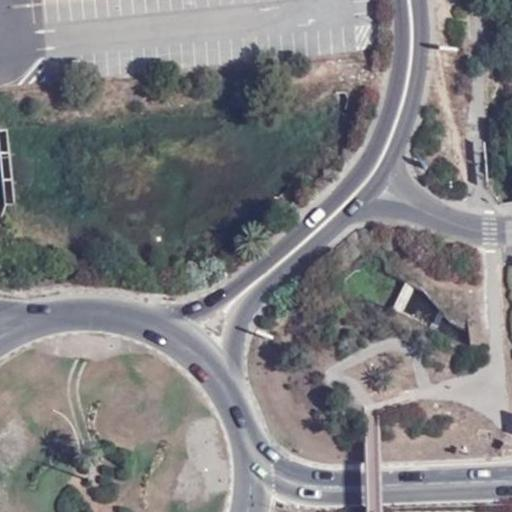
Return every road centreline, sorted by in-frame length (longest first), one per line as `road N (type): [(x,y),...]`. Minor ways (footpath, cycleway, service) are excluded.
road 1 (residential): [(400,0),(394,97),(372,154),(344,191),(213,301),(148,323)]
road 2 (secondary): [(511,480),(315,485),(284,476),(251,451)]
road 3 (residential): [(226,386),(242,326),(278,280),(378,189)]
road 4 (residential): [(378,189),(402,152),(416,105),(425,59),(422,0)]
road 5 (residential): [(378,189),(470,227),(511,226)]
